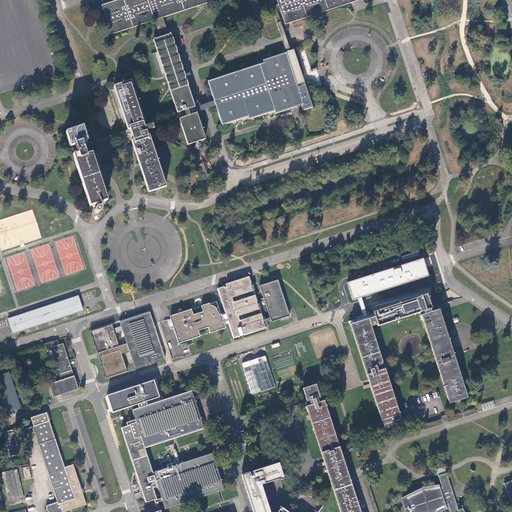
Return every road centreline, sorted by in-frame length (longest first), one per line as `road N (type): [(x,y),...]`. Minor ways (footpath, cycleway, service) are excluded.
road 1 (unclassified): [(432,208),(113,312)]
road 2 (unclassified): [(429,108),(230,176)]
road 3 (unclassified): [(0,119),(83,89),(53,0)]
road 4 (unclassified): [(246,511),(232,468),(245,464),(243,454),(212,354)]
road 5 (unclassified): [(93,234),(129,203),(209,202),(230,176)]
road 6 (unclassified): [(212,354),(355,306)]
road 7 (unclassified): [(511,323),(451,281),(432,208)]
road 8 (unclassified): [(94,392),(134,511)]
road 9 (unclassified): [(94,392),(212,354)]
